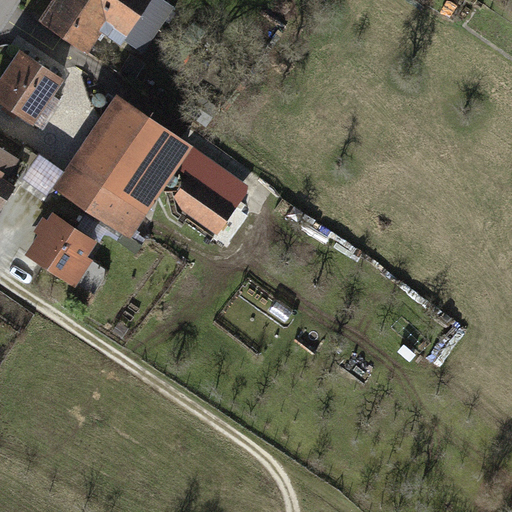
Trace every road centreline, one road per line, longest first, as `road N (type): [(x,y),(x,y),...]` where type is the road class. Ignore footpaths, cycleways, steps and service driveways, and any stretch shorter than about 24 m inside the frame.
road 1 (track): [(0,275),(265,455),(297,511)]
road 2 (track): [(265,455),(359,496),(376,511)]
